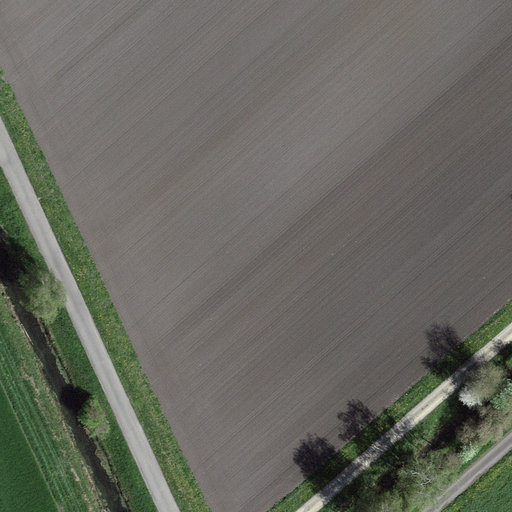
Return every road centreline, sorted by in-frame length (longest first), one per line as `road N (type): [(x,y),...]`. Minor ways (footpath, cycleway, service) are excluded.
road 1 (track): [(0,134),(171,511)]
road 2 (track): [(511,327),(301,511)]
